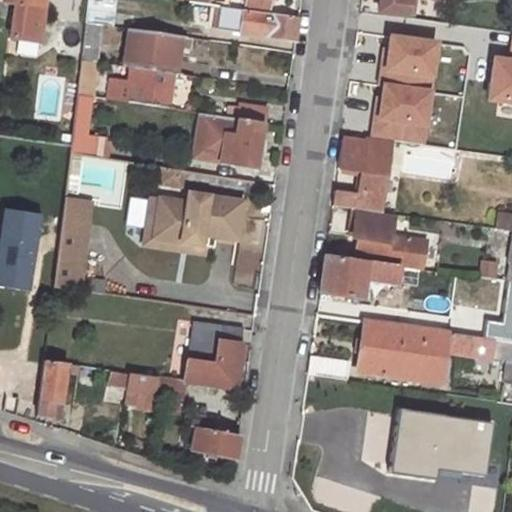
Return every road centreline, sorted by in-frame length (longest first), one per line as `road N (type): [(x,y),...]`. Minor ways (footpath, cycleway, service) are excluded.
road 1 (residential): [(250,511),(330,0)]
road 2 (secondary): [(0,466),(147,511)]
